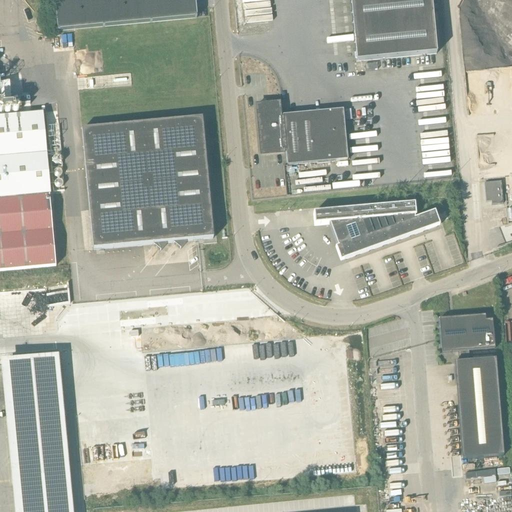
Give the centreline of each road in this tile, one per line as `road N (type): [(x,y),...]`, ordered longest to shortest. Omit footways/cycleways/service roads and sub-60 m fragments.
road 1 (unclassified): [(511,253),(382,302),(315,305),(287,292),(257,263),(244,230),(220,0)]
road 2 (unknown): [(479,266),(460,123)]
road 3 (unknown): [(460,123),(451,0)]
